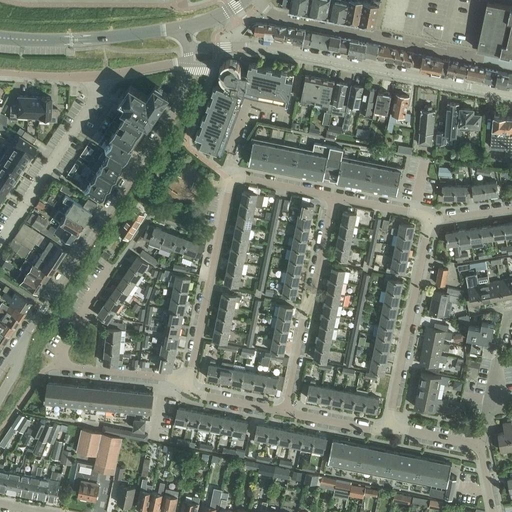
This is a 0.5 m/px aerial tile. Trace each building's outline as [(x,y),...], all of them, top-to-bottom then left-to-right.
[(290,6),(289,11),(306,14),(308,0),(283,0),(283,5),(290,6)] [(308,0),(306,14),(327,18),(330,0),(308,0)] [(330,0),(327,18),(345,22),(349,2),(341,1),(341,0),(330,0)] [(349,0),(349,2),(345,22),(359,24),(364,1),(356,0),(349,0)] [(364,1),(359,24),(367,26),(375,27),(380,5),(371,3),(364,1)] [(511,6),(487,2),(478,49),(508,56),(511,56),(511,6)] [(253,32),(255,32),(254,34),(259,34),(259,37),(263,37),(266,24),(256,23),(256,25),(255,24),(253,26),(252,29),(253,32)] [(266,24),(263,37),(264,38),(274,39),(277,25),(266,24)] [(277,25),(274,39),(284,41),(285,38),(284,38),(286,27),(281,26),(277,25)] [(285,38),(284,41),(288,42),(288,39),(294,40),(293,42),(294,43),(295,40),(294,39),(296,28),(294,28),(286,27),(284,38),(285,38)] [(295,40),(294,43),(303,45),(306,30),(296,28),(294,39),(295,40)] [(306,30),(303,45),(310,46),(313,32),(306,30)] [(313,32),(310,46),(312,47),(313,43),(319,45),(322,33),(313,32)] [(322,33),(319,45),(319,48),(322,49),(322,45),(329,46),(331,35),(322,33)] [(331,35),(329,46),(328,50),(331,51),(331,47),(339,48),(341,37),(331,35)] [(341,37),(339,48),(349,50),(351,39),(341,37)] [(351,39),(349,50),(348,54),(356,55),(359,41),(351,39)] [(359,41),(356,55),(366,57),(366,55),(365,55),(367,43),(359,41)] [(365,55),(366,55),(366,54),(377,56),(379,46),(367,43),(365,55)] [(379,46),(377,56),(385,58),(388,48),(379,46)] [(388,48),(385,58),(386,58),(385,61),(387,62),(387,58),(394,60),(393,63),(394,63),(397,49),(388,48)] [(397,49),(394,63),(396,63),(396,60),(403,62),(405,51),(397,49)] [(405,51),(403,62),(413,64),(415,53),(405,51)] [(415,53),(413,64),(421,66),(423,55),(415,53)] [(423,55),(421,66),(420,68),(431,71),(434,57),(423,55)] [(434,57),(431,71),(442,73),(444,60),(434,57)] [(197,135),(196,138),(202,140),(200,144),(203,145),(218,151),(218,150),(239,94),(232,90),(233,85),(242,87),(244,82),(291,92),(293,84),(295,73),(294,73),(293,74),(290,73),(291,72),(288,72),(282,70),(279,70),(279,71),(276,70),(276,69),(273,68),(267,67),(264,67),(264,68),(261,67),(261,66),(258,65),(253,64),(250,64),(249,66),(248,71),(242,70),(242,69),(242,68),(242,67),(241,66),(241,65),(240,64),(239,63),(239,62),(238,62),(237,61),(236,61),(235,60),(234,60),(233,60),(232,60),(231,60),(230,60),(229,60),(228,60),(228,61),(227,61),(226,61),(226,62),(225,62),(224,63),(224,64),(223,64),(223,65),(222,66),(222,67),(222,68),(221,68),(221,69),(221,70),(221,71),(221,72),(222,73),(222,74),(222,75),(223,76),(223,77),(224,77),(224,78),(225,78),(225,79),(226,79),(227,80),(225,88),(218,85),(216,85),(216,87),(213,93),(210,101),(208,107),(205,115),(203,121),(200,129),(197,135)] [(444,60),(442,73),(447,74),(455,75),(456,73),(467,76),(469,65),(444,60)] [(469,65),(467,76),(485,79),(487,69),(474,66),(469,65)] [(487,69),(485,79),(496,82),(498,72),(487,69)] [(498,72),(496,82),(507,84),(509,74),(498,72)] [(308,102),(315,104),(320,78),(306,75),(301,104),(307,105),(308,102)] [(320,78),(315,104),(315,106),(322,108),(327,109),(327,112),(325,111),(323,123),(329,124),(331,113),(333,105),(329,104),(334,81),(320,78)] [(338,82),(333,105),(331,113),(345,116),(346,111),(341,110),(341,106),(343,106),(348,84),(338,82)] [(352,84),(346,111),(345,116),(343,127),(342,128),(349,130),(350,124),(353,107),(359,108),(364,87),(352,84)] [(127,112),(103,148),(125,162),(131,153),(127,151),(149,118),(152,120),(169,95),(162,91),(160,94),(153,90),(148,96),(131,85),(121,99),(127,103),(123,109),(127,112)] [(371,113),(373,107),(376,90),(365,88),(360,111),(371,113)] [(390,94),(389,92),(385,91),(384,92),(378,91),(373,119),(378,120),(380,112),(388,113),(392,94),(390,94)] [(389,121),(387,131),(392,132),(394,122),(395,122),(396,118),(408,120),(410,121),(411,113),(408,112),(406,112),(408,107),(408,106),(410,97),(410,96),(408,96),(396,94),(392,113),(391,113),(389,121)] [(10,105),(9,119),(17,120),(17,115),(27,115),(28,95),(16,95),(16,106),(10,105)] [(27,117),(27,118),(39,118),(39,117),(39,116),(40,96),(28,95),(27,115),(27,117)] [(52,96),(40,96),(39,116),(49,116),(49,118),(49,121),(57,121),(58,108),(51,107),(52,96)] [(457,137),(457,125),(459,104),(448,103),(446,132),(437,131),(436,143),(446,144),(447,137),(457,138),(457,137)] [(419,144),(432,145),(433,133),(436,110),(432,110),(432,106),(429,105),(425,105),(425,109),(421,109),(419,132),(420,132),(419,144)] [(459,125),(457,125),(457,137),(461,137),(462,130),(465,130),(468,130),(473,130),(478,129),(478,127),(480,127),(481,113),(474,113),(474,109),(461,108),(459,125)] [(511,117),(494,115),(491,148),(506,149),(505,156),(511,157),(511,117)] [(326,137),(325,140),(334,141),(336,135),(337,132),(342,133),(342,130),(342,128),(343,127),(339,126),(329,124),(328,130),(327,133),(326,137)] [(16,133),(9,142),(12,144),(30,156),(37,146),(32,143),(36,138),(25,130),(21,136),(19,134),(19,135),(16,133)] [(254,140),(249,163),(250,163),(250,161),(258,163),(257,165),(272,168),(272,166),(279,167),(279,169),(280,167),(287,169),(287,171),(301,174),(301,172),(309,173),(308,175),(318,177),(330,179),(331,174),(338,175),(337,181),(344,149),(315,143),(313,150),(313,153),(305,151),(305,148),(296,146),(295,149),(271,144),(272,141),(262,139),(262,142),(254,140)] [(9,142),(3,152),(5,153),(24,165),(30,156),(12,144),(9,142)] [(344,149),(337,181),(345,183),(346,181),(353,182),(352,184),(353,184),(353,182),(361,184),(360,186),(375,189),(375,186),(382,188),(382,190),(383,188),(390,189),(389,192),(397,193),(401,177),(403,168),(397,166),(396,169),(380,166),(381,163),(371,161),(371,164),(355,161),(355,158),(343,155),(344,149)] [(103,150),(97,160),(117,173),(124,163),(123,163),(108,154),(108,153),(103,150)] [(5,153),(0,159),(0,162),(0,163),(18,174),(24,165),(5,153)] [(97,160),(91,169),(111,182),(117,173),(97,160)] [(0,162),(0,175),(12,183),(18,174),(0,163),(0,162)] [(439,167),(439,175),(452,176),(453,168),(439,167)] [(85,178),(105,191),(111,182),(91,169),(85,178)] [(0,175),(0,188),(6,192),(12,183),(0,175)] [(89,181),(83,190),(84,190),(99,200),(98,200),(99,201),(105,191),(85,178),(89,181)] [(443,198),(455,199),(455,185),(446,185),(446,181),(440,181),(440,187),(443,187),(443,198)] [(484,183),(486,196),(498,194),(496,181),(484,183)] [(473,184),(473,185),(474,197),(475,198),(486,196),(484,183),(473,184)] [(455,185),(455,199),(467,199),(467,198),(474,197),(473,185),(467,186),(467,185),(455,185)] [(67,187),(64,192),(70,195),(73,190),(67,187)] [(244,191),(241,203),(256,206),(262,207),(264,195),(244,191)] [(70,205),(64,214),(83,225),(91,212),(82,206),(65,195),(62,200),(70,205)] [(88,198),(82,206),(91,212),(96,204),(93,202),(88,198)] [(39,200),(35,206),(41,210),(45,205),(39,200)] [(241,203),(239,214),(253,218),(256,206),(241,203)] [(292,213),(298,214),(312,217),(314,205),(301,203),(300,208),(294,207),(292,213)] [(56,221),(77,234),(83,225),(64,214),(58,209),(52,218),(56,221)] [(120,232),(129,239),(145,215),(135,209),(120,232)] [(344,211),(342,221),(355,224),(357,214),(344,211)] [(53,235),(54,233),(70,244),(77,234),(56,221),(54,224),(47,221),(38,215),(37,217),(32,214),(27,222),(31,225),(40,231),(57,242),(59,239),(53,235)] [(239,214),(236,226),(251,229),(253,218),(239,214)] [(298,214),(296,226),(309,229),(312,217),(298,214)] [(384,220),(382,230),(388,231),(390,221),(384,220)] [(342,221),(339,233),(353,237),(355,224),(342,221)] [(23,223),(12,239),(13,239),(21,244),(31,250),(35,244),(35,243),(41,234),(29,227),(24,223),(23,223)] [(391,233),(394,234),(412,238),(415,226),(401,223),(399,229),(393,227),(391,233)] [(493,226),(495,238),(506,237),(504,224),(493,226)] [(149,244),(159,248),(161,244),(166,231),(155,227),(148,225),(143,239),(150,242),(149,244)] [(236,226),(234,237),(247,240),(249,240),(251,229),(236,226)] [(296,226),(294,237),(307,240),(309,229),(296,226)] [(482,227),(483,240),(495,238),(493,226),(482,227)] [(470,229),(472,242),(483,240),(482,227),(470,229)] [(458,231),(460,243),(472,242),(470,229),(458,231)] [(161,244),(159,248),(171,252),(177,235),(166,231),(161,244)] [(456,260),(458,259),(458,263),(463,262),(462,259),(461,254),(460,243),(458,231),(446,232),(448,245),(455,244),(456,255),(455,255),(456,260)] [(339,233),(337,246),(350,249),(353,237),(339,233)] [(392,245),(396,246),(410,249),(412,238),(394,234),(392,245)] [(177,235),(171,252),(172,252),(173,248),(183,252),(188,239),(177,235)] [(234,237),(232,249),(245,252),(246,252),(248,242),(255,243),(254,246),(262,248),(263,244),(256,242),(256,241),(249,240),(247,240),(234,237)] [(294,237),(291,249),(305,252),(307,240),(294,237)] [(31,250),(21,244),(13,239),(8,248),(2,257),(8,261),(15,252),(16,252),(16,253),(25,259),(31,250)] [(188,239),(183,252),(182,256),(193,260),(195,256),(200,258),(205,244),(201,243),(188,239)] [(38,253),(37,255),(55,267),(66,251),(49,240),(40,254),(38,253)] [(348,260),(350,249),(337,246),(335,258),(348,260)] [(396,246),(394,256),(394,257),(404,259),(408,260),(410,249),(396,246)] [(508,252),(508,255),(509,255),(509,254),(509,251),(508,246),(501,247),(502,253),(508,252)] [(232,249),(229,259),(244,262),(246,252),(245,252),(232,249)] [(291,249),(289,261),(302,263),(305,252),(291,249)] [(102,254),(114,262),(118,256),(113,253),(112,255),(105,250),(102,254)] [(140,254),(149,261),(152,257),(143,250),(140,254)] [(32,263),(50,275),(55,267),(37,255),(32,263)] [(138,256),(132,265),(142,274),(149,264),(138,256)] [(152,257),(149,261),(155,265),(158,261),(152,257)] [(405,272),(408,260),(404,259),(394,257),(392,264),(388,263),(387,268),(405,272)] [(229,259),(227,271),(242,274),(244,262),(229,259)] [(289,261),(287,272),(300,275),(302,263),(289,261)] [(25,273),(44,285),(50,275),(32,263),(25,273)] [(132,265),(125,275),(136,283),(142,274),(132,265)] [(439,267),(436,283),(445,285),(448,269),(439,267)] [(333,268),(330,279),(343,282),(346,270),(333,268)] [(15,280),(19,282),(37,294),(44,285),(25,273),(22,270),(15,280)] [(240,280),(242,274),(227,271),(225,283),(243,286),(244,281),(240,280)] [(281,281),(285,282),(284,284),(297,287),(298,287),(300,275),(287,272),(283,271),(281,281)] [(119,283),(130,292),(133,294),(139,285),(136,283),(125,275),(119,283)] [(176,281),(174,288),(188,291),(191,279),(172,275),(171,280),(176,281)] [(387,284),(386,290),(401,294),(403,282),(388,279),(385,278),(384,283),(387,284)] [(499,280),(502,298),(511,296),(511,289),(510,278),(499,280)] [(330,279),(328,291),(346,294),(348,283),(343,282),(330,279)] [(489,282),(492,300),(502,298),(499,280),(489,282)] [(478,284),(481,302),(492,300),(489,282),(478,284)] [(119,283),(112,294),(123,302),(130,292),(119,283)] [(296,297),(298,287),(297,287),(284,284),(282,294),(296,297)] [(468,286),(471,304),(481,302),(478,284),(468,286)] [(174,288),(172,299),(186,301),(188,291),(174,288)] [(463,297),(464,291),(448,288),(447,294),(435,291),(430,313),(446,316),(449,302),(458,303),(459,296),(463,297)] [(386,290),(384,302),(398,306),(401,294),(386,290)] [(11,303),(25,312),(32,303),(15,291),(11,296),(5,292),(2,296),(11,303)] [(328,291),(325,302),(339,305),(344,306),(346,294),(328,291)] [(223,293),(220,305),(235,308),(235,307),(239,308),(241,297),(223,293)] [(112,294),(105,304),(116,312),(123,302),(112,294)] [(172,299),(170,310),(184,313),(186,301),(172,299)] [(0,304),(0,306),(0,307),(20,320),(25,312),(11,303),(8,307),(1,302),(0,304)] [(325,302),(323,314),(336,317),(339,305),(325,302)] [(384,302),(381,314),(396,317),(398,306),(384,302)] [(134,306),(132,309),(137,313),(140,308),(141,306),(137,303),(134,306)] [(108,322),(108,327),(119,328),(120,323),(114,322),(114,320),(112,318),(116,312),(105,304),(98,314),(108,322)] [(280,304),(277,316),(291,319),(293,307),(280,304)] [(220,305),(218,316),(233,319),(235,308),(220,305)] [(0,312),(3,315),(1,319),(0,319),(14,328),(20,320),(0,307),(0,312)] [(162,320),(167,321),(182,324),(184,313),(170,310),(165,309),(162,320)] [(323,314),(321,325),(334,328),(336,317),(323,314)] [(381,314),(379,325),(394,329),(396,317),(381,314)] [(218,316),(216,327),(229,330),(231,330),(233,319),(218,316)] [(277,316),(275,327),(289,330),(291,319),(277,316)] [(0,330),(9,337),(14,328),(0,319),(1,319),(0,318),(0,330)] [(167,321),(165,335),(179,337),(182,324),(167,321)] [(469,325),(468,332),(492,336),(494,324),(482,322),(481,328),(469,325)] [(427,327),(425,339),(444,343),(445,338),(451,339),(452,332),(448,331),(449,326),(435,323),(434,329),(427,327)] [(321,325),(318,337),(332,340),(332,338),(336,339),(338,329),(334,328),(321,325)] [(379,325),(376,337),(391,340),(394,329),(379,325)] [(216,327),(213,339),(228,342),(231,330),(229,330),(216,327)] [(275,327),(273,339),(286,342),(289,330),(275,327)] [(108,328),(106,340),(121,341),(123,330),(119,329),(108,328)] [(0,342),(3,345),(9,337),(0,330),(0,342)] [(470,350),(482,353),(484,347),(494,349),(496,343),(490,342),(492,336),(468,332),(467,338),(473,339),(470,350)] [(461,334),(453,336),(455,342),(463,340),(461,334)] [(165,335),(162,346),(177,348),(179,337),(165,335)] [(318,337),(316,349),(329,351),(332,340),(318,337)] [(376,337),(374,348),(389,351),(391,340),(376,337)] [(273,339),(270,351),(284,353),(286,342),(273,339)] [(425,339),(422,351),(441,355),(442,350),(449,351),(450,344),(444,343),(425,339)] [(106,340),(105,352),(120,353),(120,352),(124,353),(125,341),(121,341),(106,340)] [(162,346),(160,358),(174,359),(177,348),(162,346)] [(374,348),(372,360),(386,363),(387,363),(389,351),(374,348)] [(316,349),(314,359),(327,362),(329,351),(316,349)] [(427,365),(426,370),(439,373),(440,367),(439,367),(440,362),(446,363),(448,356),(441,355),(422,351),(420,363),(427,365)] [(105,352),(104,363),(123,365),(124,360),(120,359),(120,353),(105,352)] [(272,354),(271,359),(277,360),(283,362),(284,356),(272,354)] [(160,358),(158,367),(172,370),(174,359),(160,358)] [(207,378),(219,380),(222,365),(216,364),(216,360),(211,359),(207,378)] [(372,360),(370,370),(384,373),(387,363),(386,363),(372,360)] [(222,365),(219,380),(230,383),(234,364),(223,362),(222,365)] [(234,364),(230,383),(242,385),(245,370),(246,366),(234,364)] [(245,370),(242,385),(253,387),(256,372),(245,370)] [(256,372),(253,387),(265,390),(268,375),(256,372)] [(458,415),(459,410),(459,409),(448,407),(449,401),(437,399),(440,383),(448,384),(449,378),(422,372),(415,406),(427,409),(427,410),(431,411),(432,409),(458,415)] [(268,375),(265,390),(276,392),(279,377),(268,375)] [(307,398),(319,400),(322,386),(316,384),(317,380),(311,379),(307,398)] [(146,419),(151,420),(154,393),(138,391),(139,390),(138,390),(138,391),(109,388),(109,387),(108,387),(108,388),(79,385),(79,384),(78,384),(78,385),(48,382),(46,405),(55,406),(55,410),(67,411),(67,407),(85,409),(85,413),(97,414),(97,410),(115,412),(114,416),(126,417),(127,413),(135,414),(134,429),(145,430),(146,419)] [(322,386),(319,400),(330,403),(334,388),(322,386)] [(334,388),(330,403),(342,405),(345,391),(345,390),(334,388)] [(345,391),(342,405),(353,407),(356,393),(345,390),(345,391)] [(356,393),(353,407),(365,410),(368,395),(356,393)] [(368,395),(365,410),(376,412),(379,397),(368,395)] [(179,407),(176,420),(176,422),(176,423),(176,426),(186,428),(187,425),(191,410),(179,407)] [(191,410),(187,425),(199,427),(203,412),(191,410)] [(203,412),(199,427),(199,430),(210,433),(211,430),(214,415),(203,412)] [(15,422),(19,424),(17,428),(24,433),(32,420),(24,415),(23,416),(22,419),(19,416),(15,422)] [(214,415),(211,430),(221,432),(225,417),(214,415)] [(225,417),(221,432),(233,434),(237,419),(225,417)] [(237,419),(233,434),(239,435),(239,439),(244,440),(248,421),(237,419)] [(39,438),(46,424),(39,421),(33,435),(39,438)] [(48,422),(40,439),(46,441),(53,424),(48,422)] [(56,439),(60,431),(62,425),(55,422),(49,436),(56,439)] [(501,451),(511,449),(507,423),(503,423),(504,432),(498,434),(501,451)] [(261,440),(268,441),(270,426),(258,424),(254,442),(260,443),(261,440)] [(12,425),(0,442),(0,444),(5,448),(17,428),(12,425)] [(103,432),(147,440),(148,434),(111,427),(104,426),(103,432)] [(270,426),(268,441),(279,443),(282,428),(270,426)] [(75,447),(74,450),(75,450),(77,450),(87,452),(97,455),(96,463),(95,465),(95,469),(93,474),(96,475),(94,481),(98,481),(100,470),(115,473),(116,467),(119,452),(122,437),(82,428),(78,447),(76,446),(75,446),(75,447)] [(282,428),(279,443),(290,446),(294,431),(282,428)] [(294,431),(290,446),(302,448),(305,433),(294,431)] [(27,432),(26,432),(21,441),(28,445),(32,435),(27,432)] [(305,433),(302,448),(313,450),(315,435),(305,433)] [(315,435),(313,450),(324,453),(327,438),(315,435)] [(330,452),(328,464),(331,465),(334,466),(335,462),(344,464),(352,466),(352,469),(358,470),(364,472),(364,469),(364,468),(372,470),(373,470),(382,472),(381,475),(387,476),(394,478),(394,474),(403,476),(408,477),(411,478),(411,481),(417,482),(423,484),(423,480),(427,481),(431,482),(429,493),(453,497),(455,486),(457,476),(450,475),(451,467),(452,463),(436,460),(429,458),(425,458),(422,457),(408,454),(407,454),(400,452),(392,451),(382,449),(378,448),(363,445),(348,442),(337,440),(333,439),(330,452)] [(34,452),(34,454),(41,456),(42,452),(44,447),(38,444),(37,444),(34,452)] [(59,460),(62,447),(55,446),(52,458),(59,460)] [(72,465),(75,451),(64,449),(61,463),(72,465)] [(213,455),(212,461),(219,462),(220,456),(213,454),(213,455)] [(145,459),(142,475),(147,476),(150,460),(145,459)] [(245,468),(258,471),(260,463),(246,460),(245,468)] [(77,471),(73,489),(80,490),(79,496),(81,496),(81,498),(87,499),(87,497),(96,499),(97,494),(99,494),(101,487),(100,487),(101,482),(98,481),(94,481),(96,475),(93,474),(95,469),(95,465),(79,462),(77,471)] [(260,463),(258,473),(263,474),(265,474),(267,466),(267,465),(260,463)] [(1,464),(0,469),(0,489),(6,491),(10,470),(3,469),(4,465),(1,464)] [(274,475),(273,476),(283,478),(285,468),(276,466),(275,467),(275,468),(275,470),(274,474),(274,475)] [(31,475),(27,495),(37,497),(42,473),(43,467),(39,467),(37,476),(31,475)] [(117,467),(115,478),(122,479),(124,468),(117,467)] [(10,470),(6,491),(17,493),(21,473),(20,472),(21,468),(17,468),(16,472),(10,470)] [(21,473),(17,493),(27,495),(31,475),(25,473),(26,469),(22,469),(21,473)] [(294,471),(292,479),(301,480),(302,472),(294,471)] [(42,473),(37,497),(46,499),(50,479),(44,477),(45,473),(42,473)] [(317,485),(319,476),(307,473),(305,482),(317,485)] [(50,479),(46,499),(56,501),(60,480),(61,480),(62,477),(58,476),(57,480),(50,479)] [(322,484),(336,487),(337,482),(337,480),(324,477),(322,484)] [(138,507),(148,510),(152,492),(146,491),(148,479),(144,479),(138,507)] [(176,479),(175,487),(182,488),(183,481),(176,479)] [(152,492),(148,510),(159,511),(165,483),(161,482),(158,493),(152,492)] [(337,482),(336,487),(336,489),(349,491),(351,484),(337,482)] [(135,487),(119,484),(117,495),(119,496),(118,503),(132,506),(135,487)] [(365,487),(352,485),(350,496),(363,498),(364,494),(364,492),(365,487)] [(214,487),(213,494),(215,495),(213,504),(213,507),(216,508),(219,509),(219,505),(221,498),(221,496),(222,492),(223,489),(214,487)] [(364,492),(364,494),(377,496),(378,489),(365,487),(364,492)] [(161,511),(164,511),(174,511),(179,491),(166,488),(165,494),(161,511)] [(192,502),(185,500),(182,511),(197,511),(200,498),(200,497),(201,492),(196,491),(195,496),(194,496),(192,502)] [(234,511),(225,510),(226,507),(229,494),(222,492),(221,497),(221,499),(222,499),(221,506),(223,506),(222,510),(221,509),(220,511),(234,511)] [(393,501),(410,504),(412,496),(395,493),(393,501)] [(413,497),(412,504),(420,505),(421,498),(413,497)] [(437,500),(435,508),(443,510),(444,501),(437,500)]
